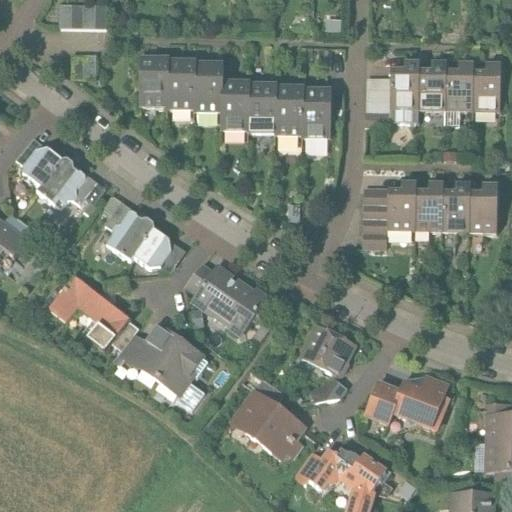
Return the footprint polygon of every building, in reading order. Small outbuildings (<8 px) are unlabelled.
[(106,12),(59,12),(59,34),(106,34),(106,12)] [(98,63),(72,63),(72,83),(98,83),(98,63)] [(135,112),(164,115),(168,66),(155,65),(139,64),(135,112)] [(164,115),(193,117),(197,69),(181,67),(168,66),(164,115)] [(210,70),(197,69),(193,117),(222,119),(224,88),(225,71),(210,70)] [(394,84),(394,115),(420,115),(420,72),(412,72),(393,72),(394,84)] [(420,72),(420,115),(447,115),(447,72),(438,72),(420,72)] [(447,72),(447,115),(474,115),(474,72),(466,72),(447,72)] [(474,72),(474,115),(500,115),(500,72),(494,72),(474,72)] [(393,136),(394,115),(394,84),(367,83),(365,135),(393,136)] [(220,137),(247,139),(251,90),(238,89),(224,88),(222,119),(220,137)] [(247,139),(275,141),(278,92),(264,91),(251,90),(247,139)] [(275,141),(302,143),(305,94),(292,93),(278,92),(275,141)] [(320,95),(305,94),(302,143),(329,145),(332,100),(333,96),(320,95)] [(332,100),(332,121),(341,121),(341,100),(332,100)] [(17,182),(40,200),(64,167),(42,150),(17,182)] [(94,190),(64,167),(40,200),(69,222),(94,190)] [(390,194),(389,237),(416,237),(416,188),(400,188),(389,188),(390,194)] [(416,188),(416,237),(443,237),(443,188),(426,188),(416,188)] [(443,188),(443,237),(470,237),(471,188),(453,188),(443,188)] [(471,188),(470,237),(497,237),(498,188),(481,188),(471,188)] [(389,237),(390,194),(364,193),(363,253),(388,254),(389,237)] [(99,244),(125,264),(150,232),(124,212),(99,244)] [(0,289),(30,249),(0,227),(0,289)] [(175,252),(150,232),(125,264),(132,270),(146,274),(158,274),(175,252)] [(266,299),(217,268),(213,274),(204,268),(185,291),(197,300),(192,309),(241,339),(266,299)] [(141,331),(75,280),(47,315),(113,366),(118,361),(135,338),(141,331)] [(317,327),(293,366),(336,391),(359,351),(317,327)] [(182,403),(208,363),(157,330),(147,345),(131,370),(182,403)] [(135,338),(118,361),(131,370),(147,345),(135,338)] [(391,416),(434,434),(453,387),(425,376),(419,390),(404,384),(400,392),(391,416)] [(385,429),(391,416),(400,392),(379,383),(364,421),(385,429)] [(311,433),(259,394),(232,429),(285,469),(311,433)] [(510,408),(488,408),(488,419),(510,420),(510,408)] [(488,419),(487,447),(511,447),(511,419),(510,420),(488,419)] [(321,459),(312,453),(294,479),(319,497),(329,483),(349,494),(344,511),(371,511),(381,476),(328,447),(321,459)] [(487,447),(475,447),(474,475),(486,475),(487,447)] [(511,447),(487,447),(486,475),(497,475),(511,475),(511,447)] [(511,475),(497,475),(496,487),(511,487),(511,475)] [(492,511),(493,499),(451,499),(451,511),(492,511)]
